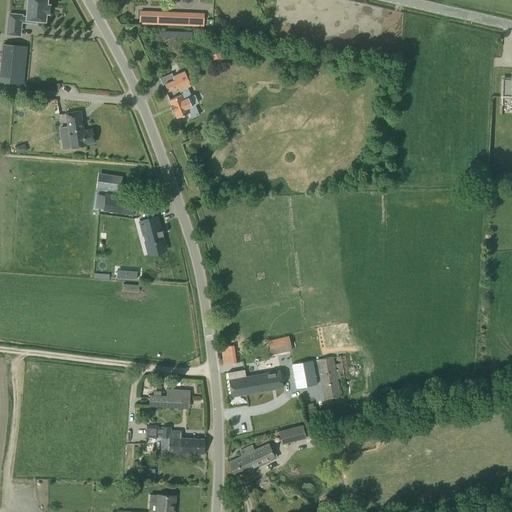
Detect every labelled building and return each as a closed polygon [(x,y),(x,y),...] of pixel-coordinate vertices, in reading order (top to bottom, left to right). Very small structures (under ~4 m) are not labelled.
[(27,0),(26,16),(22,16),(22,15),(9,13),(7,34),(20,35),(21,20),(26,20),(26,22),(35,23),(35,20),(45,21),(46,13),(49,13),(49,4),(47,4),(46,0),(27,0)] [(204,13),(140,10),(139,24),(203,26),(204,13)] [(27,46),(3,44),(0,71),(0,81),(23,83),(27,46)] [(223,61),(220,52),(211,55),(215,64),(223,61)] [(199,114),(195,104),(191,105),(188,97),(191,96),(187,86),(190,85),(184,71),(173,76),(174,79),(164,84),(167,91),(177,86),(181,95),(169,100),(171,105),(171,106),(170,106),(172,112),(173,111),(174,111),(177,118),(188,113),(191,118),(199,114)] [(511,77),(502,78),(501,97),(511,97),(511,77)] [(69,138),(67,139),(69,148),(86,145),(86,144),(94,143),(92,129),(82,130),(82,127),(83,127),(80,110),(65,113),(69,138)] [(102,173),(100,189),(102,189),(119,191),(120,184),(121,176),(102,173)] [(105,194),(102,211),(133,215),(136,198),(121,196),(105,194)] [(100,216),(98,240),(110,240),(112,217),(100,216)] [(157,216),(139,221),(145,242),(148,241),(151,251),(165,247),(162,236),(163,235),(163,234),(162,235),(160,231),(162,230),(160,230),(157,216)] [(117,270),(117,277),(136,279),(137,271),(117,270)] [(139,285),(123,284),(122,291),(138,293),(139,285)] [(288,336),(268,341),(271,354),(292,350),(292,349),(288,336)] [(236,363),(234,345),(221,347),(224,364),(236,363)] [(332,357),(316,360),(318,369),(321,383),(324,399),(341,395),(338,378),(340,378),(340,377),(344,376),(340,356),(332,357)] [(312,361),(292,365),(296,388),(317,384),(314,369),(312,361)] [(244,369),(227,372),(227,373),(228,373),(229,379),(228,379),(231,396),(283,387),(280,370),(279,370),(246,376),(244,369)] [(149,405),(189,407),(190,390),(166,389),(166,396),(150,395),(149,405)] [(259,404),(264,425),(288,420),(283,399),(259,404)] [(308,421),(349,411),(347,404),(317,412),(315,406),(314,407),(313,403),(304,405),(308,421)] [(302,425),(279,431),(282,443),(305,437),(303,429),(314,426),(313,422),(302,425)] [(161,451),(194,453),(204,453),(204,439),(194,438),(169,437),(169,428),(162,427),(158,427),(158,426),(146,425),(146,437),(157,438),(158,435),(161,435),(161,438),(161,451)] [(242,456),(228,463),(234,475),(234,476),(269,459),(270,460),(276,457),(277,457),(273,449),(271,450),(268,444),(254,450),(252,445),(240,451),(242,456)] [(148,510),(147,511),(173,511),(175,496),(165,495),(157,494),(156,511),(148,510)]
